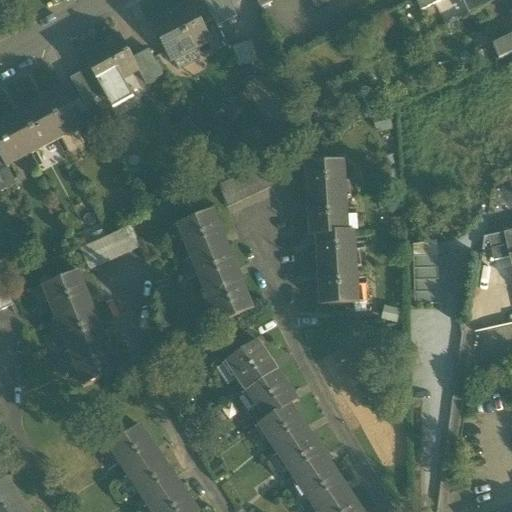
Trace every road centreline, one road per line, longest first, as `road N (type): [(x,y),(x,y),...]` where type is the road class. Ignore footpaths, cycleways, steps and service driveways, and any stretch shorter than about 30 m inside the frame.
road 1 (residential): [(388,511),(295,346),(249,215)]
road 2 (residential): [(225,511),(178,440),(112,276)]
road 3 (residential): [(57,511),(0,377)]
road 4 (residential): [(0,60),(105,1)]
